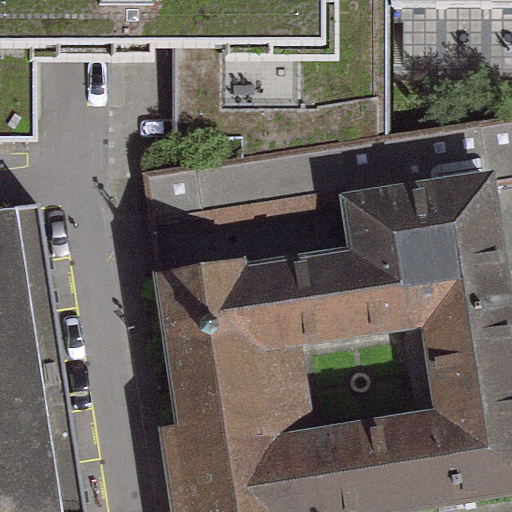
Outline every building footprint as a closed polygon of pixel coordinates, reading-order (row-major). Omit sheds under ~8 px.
[(0,0),(0,119),(32,119),(33,66),(74,65),(149,65),(150,38),(180,38),(180,77),(210,76),(210,119),(316,118),(317,113),(382,103),(382,0),(0,0)] [(511,0),(391,0),(392,7),(511,8),(511,0)] [(511,185),(511,119),(137,175),(144,224),(343,197),(352,258),(329,261),(255,273),(290,511),(379,511),(511,490),(511,373),(484,190),(511,185)] [(0,511),(79,511),(35,210),(0,213),(0,511)] [(176,428),(159,430),(171,511),(290,511),(255,273),(238,276),(236,263),(152,277),(176,428)]
